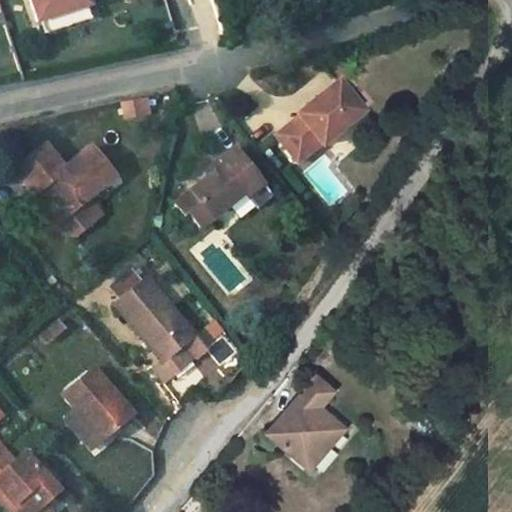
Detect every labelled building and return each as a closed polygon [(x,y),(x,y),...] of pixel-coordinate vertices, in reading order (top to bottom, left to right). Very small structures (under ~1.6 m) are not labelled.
[(87,0),(28,0),(36,22),(89,5),(87,0)] [(89,5),(36,22),(41,36),(93,19),(89,5)] [(314,140),(353,105),(326,75),(289,108),(291,110),(268,130),(289,154),(310,135),(314,140)] [(63,170),(43,145),(11,170),(36,201),(52,222),(55,225),(87,200),(113,179),(89,149),(63,170)] [(222,162),(193,187),(179,199),(184,205),(199,223),(238,189),(243,194),(258,181),(231,150),(219,160),(222,162)] [(100,215),(87,200),(55,225),(68,241),(100,215)] [(36,201),(31,205),(48,226),(52,222),(36,201)] [(195,338),(145,277),(113,305),(162,364),(154,371),(179,402),(195,385),(190,361),(181,349),(195,338)] [(92,368),(61,394),(99,440),(131,414),(92,368)] [(345,430),(321,407),(336,389),(321,377),(272,434),(313,469),(345,430)] [(12,460),(0,446),(0,416),(1,416),(0,415),(0,495),(3,493),(20,511),(35,511),(47,502),(59,491),(22,451),(12,460)] [(20,511),(3,493),(0,495),(0,500),(10,511),(20,511)] [(54,511),(47,502),(35,511),(54,511)]
